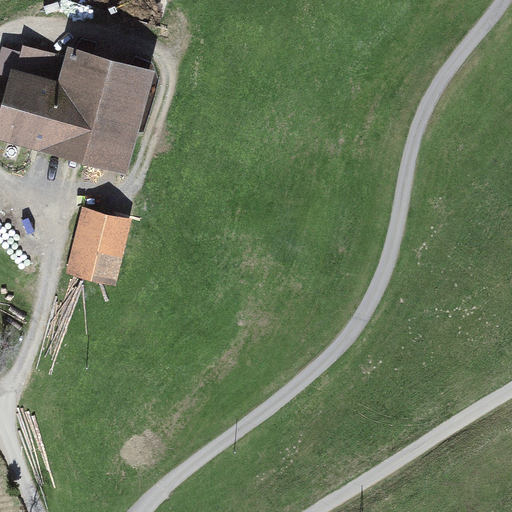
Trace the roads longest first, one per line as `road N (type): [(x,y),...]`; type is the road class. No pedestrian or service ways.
road 1 (residential): [(147,511),(166,488),(363,331),(389,279),(420,138),(439,92),(511,2)]
road 2 (track): [(511,393),(316,511)]
